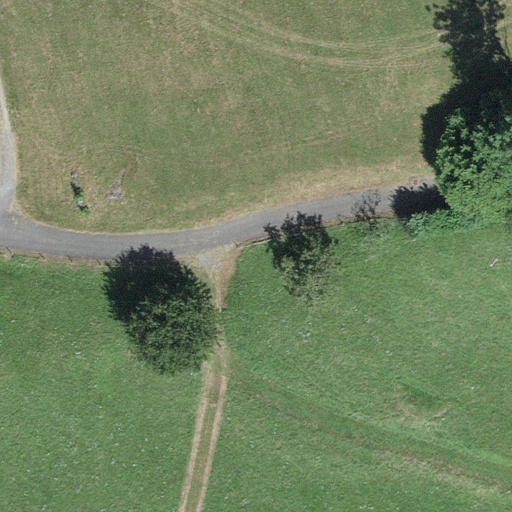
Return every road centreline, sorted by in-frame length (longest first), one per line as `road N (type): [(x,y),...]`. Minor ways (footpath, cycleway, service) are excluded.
road 1 (track): [(225,245),(217,345),(404,458),(511,489)]
road 2 (track): [(0,58),(26,174),(12,230)]
